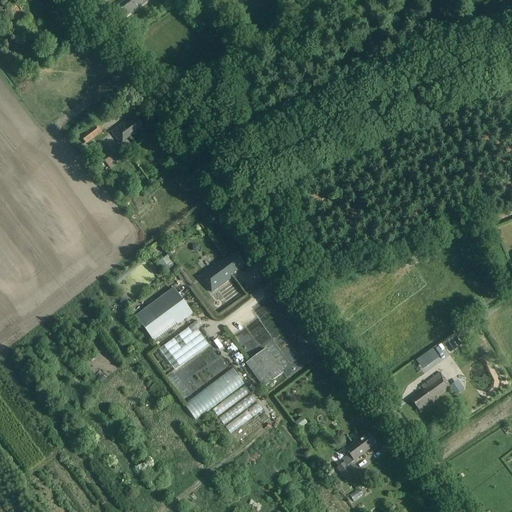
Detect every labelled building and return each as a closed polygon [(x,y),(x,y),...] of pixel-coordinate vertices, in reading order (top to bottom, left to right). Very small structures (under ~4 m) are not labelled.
[(125,17),(148,1),(146,0),(126,0),(118,7),(125,17)] [(197,20),(205,14),(200,8),(193,14),(197,20)] [(17,24),(24,22),(22,13),(14,15),(17,24)] [(38,36),(43,32),(39,27),(34,31),(38,36)] [(134,116),(111,133),(119,144),(142,128),(134,116)] [(96,125),(82,136),(87,143),(101,132),(96,125)] [(106,157),(101,160),(106,167),(111,164),(106,157)] [(232,275),(244,266),(235,254),(226,260),(225,258),(200,277),(212,293),(233,277),(232,275)] [(167,276),(176,269),(171,263),(162,270),(167,276)] [(174,289),(136,317),(149,336),(171,319),(177,327),(193,315),(174,289)] [(198,320),(192,325),(199,332),(204,328),(198,320)] [(264,388),(283,373),(265,349),(246,364),(264,388)] [(426,366),(433,361),(428,352),(420,358),(426,366)] [(434,401),(451,388),(440,373),(421,387),(424,391),(411,401),(421,414),(435,403),(434,401)] [(247,387),(240,378),(205,401),(213,411),(247,387)] [(259,412),(253,404),(219,428),(230,444),(265,420),(259,412)] [(307,424),(302,418),(294,424),(299,430),(307,424)] [(174,429),(184,444),(191,439),(181,424),(174,429)] [(349,454),(342,460),(344,462),(335,469),(346,483),(354,476),(347,466),(376,445),(368,433),(345,449),(349,454)] [(204,470),(211,466),(193,439),(187,443),(204,470)] [(259,446),(202,489),(207,496),(264,453),(259,446)]
